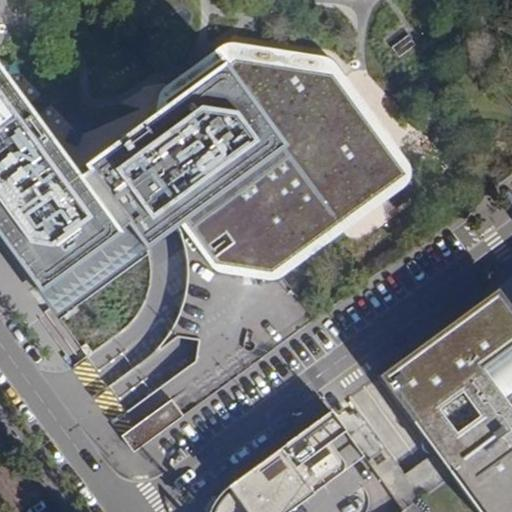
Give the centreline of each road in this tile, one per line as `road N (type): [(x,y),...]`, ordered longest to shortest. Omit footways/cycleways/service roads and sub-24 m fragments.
road 1 (unclassified): [(135,511),(511,219)]
road 2 (unknown): [(154,314),(349,186),(410,131)]
road 3 (residential): [(0,354),(112,511)]
